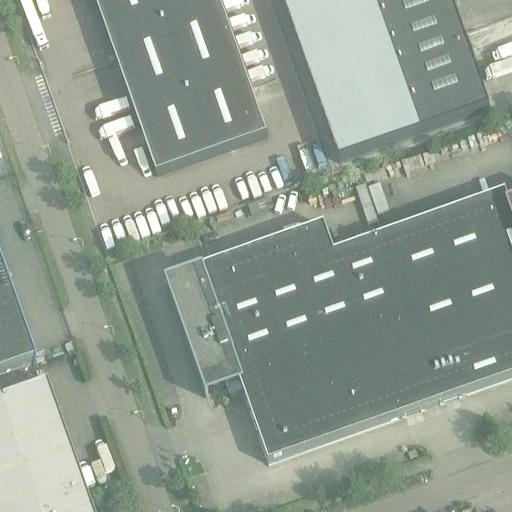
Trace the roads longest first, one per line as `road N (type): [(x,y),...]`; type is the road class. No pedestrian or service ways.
road 1 (unclassified): [(157,511),(0,74)]
road 2 (unclassified): [(377,511),(511,465)]
